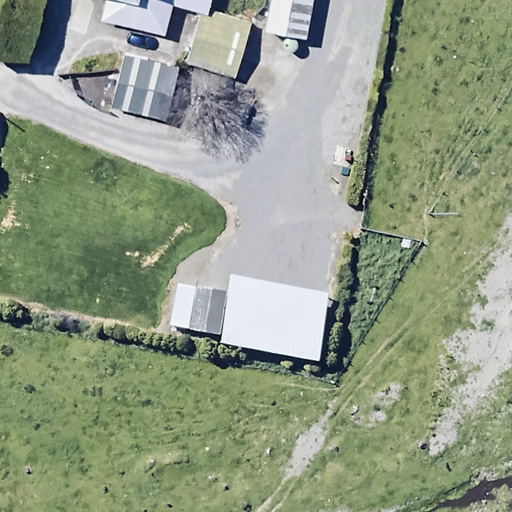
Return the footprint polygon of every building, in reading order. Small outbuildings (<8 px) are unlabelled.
[(193,0),(66,0),(62,14),(84,20),(78,43),(142,59),(150,29),(184,38),(193,0)] [(262,57),(273,0),(251,0),(242,53),(262,57)] [(273,0),(262,57),(285,61),(296,0),(273,0)] [(179,38),(178,40),(164,86),(213,101),(228,48),(188,36),(187,41),(179,38)] [(154,65),(121,57),(119,57),(116,71),(150,80),(154,65)] [(156,92),(103,79),(101,78),(89,129),(144,142),(156,92)] [(304,319),(221,304),(204,301),(201,316),(155,308),(147,350),(196,358),(194,369),(292,386),(304,319)]
